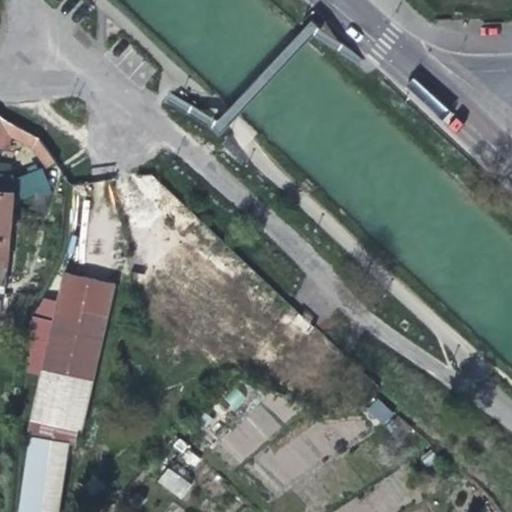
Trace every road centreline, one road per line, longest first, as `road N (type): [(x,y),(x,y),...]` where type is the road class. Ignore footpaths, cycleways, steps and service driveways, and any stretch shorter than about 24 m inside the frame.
road 1 (unclassified): [(466,377),(369,320),(117,90)]
road 2 (secondary): [(415,66),(511,158)]
